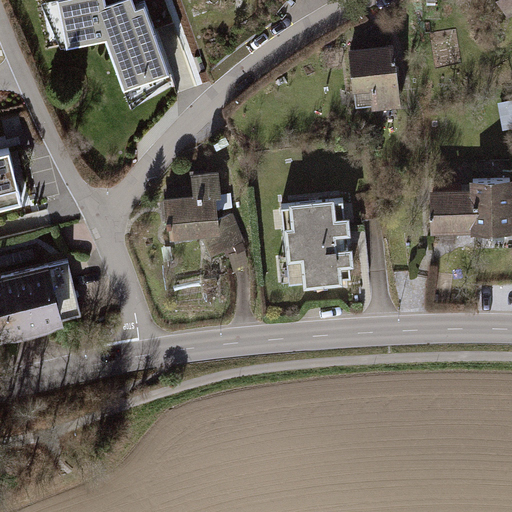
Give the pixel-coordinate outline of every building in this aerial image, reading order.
[(58,0),(68,38),(105,32),(123,81),(168,66),(144,0),(134,0),(133,0),(58,0)] [(511,0),(501,0),(511,17),(511,0)] [(393,46),(345,51),(349,96),(367,95),(369,116),(400,113),(393,46)] [(189,200),(164,201),(167,249),(200,244),(210,260),(246,243),(233,216),(217,222),(215,204),(220,204),(217,176),(187,180),(189,200)] [(511,233),(510,180),(473,182),(474,195),(475,235),(475,239),(511,238),(511,233)] [(0,231),(25,226),(16,188),(0,191),(0,231)] [(426,237),(475,235),(474,195),(425,196),(426,237)] [(350,286),(341,202),(278,209),(287,293),(350,286)] [(52,266),(64,324),(84,320),(72,262),(52,266)] [(43,266),(0,277),(0,341),(59,326),(43,266)]
